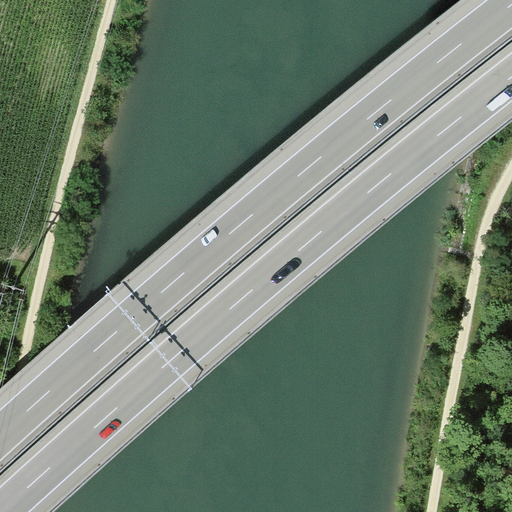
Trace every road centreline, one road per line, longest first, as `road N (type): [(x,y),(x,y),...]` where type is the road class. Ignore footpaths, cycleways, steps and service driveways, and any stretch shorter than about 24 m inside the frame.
road 1 (motorway): [(511,6),(0,438)]
road 2 (motorway): [(4,511),(511,77)]
road 3 (track): [(107,0),(41,284),(7,511)]
road 4 (track): [(511,170),(482,242),(433,511)]
